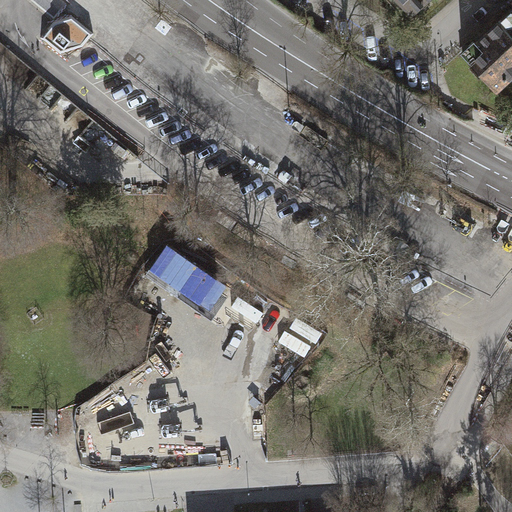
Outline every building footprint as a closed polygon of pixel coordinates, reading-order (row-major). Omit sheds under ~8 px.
[(399,0),(412,13),(425,0),(399,0)] [(511,9),(499,21),(511,34),(511,9)] [(55,24),(46,37),(61,50),(82,44),(91,34),(74,20),(55,24)] [(511,72),(511,34),(499,21),(472,45),(471,43),(462,51),(495,88),(511,72)] [(511,411),(511,412),(501,432),(502,440),(511,452),(511,411)]
